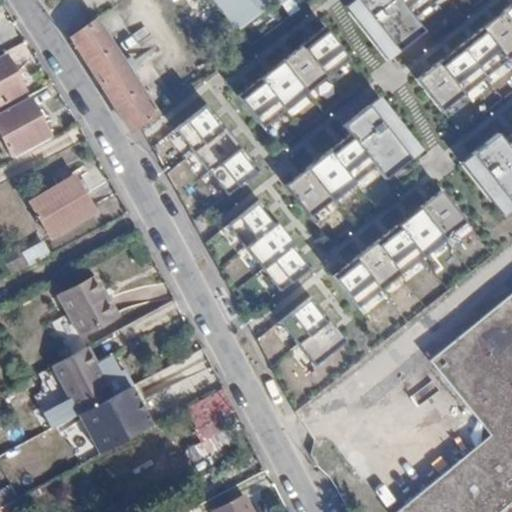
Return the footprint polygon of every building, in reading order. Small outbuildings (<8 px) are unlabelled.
[(208,0),(232,32),(275,0),(208,0)] [(362,0),(358,4),(401,55),(426,37),(413,20),(396,0),(362,0)] [(396,0),(413,20),(436,4),(432,0),(396,0)] [(509,66),(511,63),(511,23),(508,17),(486,33),(509,66)] [(92,19),(67,36),(129,131),(154,115),(92,19)] [(304,49),(330,81),(353,63),(324,31),(304,49)] [(488,82),(509,66),(486,33),(464,51),(488,82)] [(283,67),(308,100),(330,81),(304,49),(283,67)] [(466,97),(488,82),(464,51),(442,68),(466,97)] [(0,99),(20,90),(3,52),(0,52),(0,99)] [(260,84),(284,115),(308,100),(283,67),(260,84)] [(442,115),(466,97),(442,68),(420,84),(442,115)] [(263,131),(284,115),(260,84),(238,100),(263,131)] [(25,97),(0,110),(0,136),(3,142),(39,122),(25,97)] [(194,156),(224,134),(206,112),(178,134),(194,156)] [(349,142),(373,173),(385,186),(411,165),(371,112),(345,132),(349,142)] [(313,155),(337,137),(328,124),(303,142),(313,155)] [(211,177),(240,155),(224,134),(194,156),(211,177)] [(511,156),(505,147),(500,140),(473,160),(511,211),(511,156)] [(354,188),(373,173),(349,142),(331,156),(354,188)] [(228,198),(257,179),(240,155),(211,177),(228,198)] [(332,205),(354,188),(331,156),(309,175),(332,205)] [(311,223),(332,205),(309,175),(286,191),(311,223)] [(71,178),(27,202),(44,233),(89,209),(71,178)] [(420,213),(445,245),(467,227),(442,194),(420,213)] [(247,253),(277,229),(258,207),(228,231),(247,253)] [(398,230),(422,263),(445,245),(420,213),(398,230)] [(247,253),(265,275),(293,252),(277,229),(247,253)] [(376,248),(401,279),(422,263),(398,230),(376,248)] [(32,266),(54,254),(46,240),(24,251),(32,266)] [(356,263),(382,295),(401,279),(376,248),(356,263)] [(279,294),(310,273),(293,252),(265,275),(279,294)] [(334,280),(359,312),(382,295),(356,263),(334,280)] [(99,274),(63,291),(83,332),(119,314),(99,274)] [(488,435),(395,511),(492,511),(511,496),(511,289),(427,360),(488,435)] [(300,350),(330,326),(314,304),(281,326),(300,350)] [(300,350),(315,367),(344,346),(330,326),(300,350)] [(117,392),(93,346),(54,367),(79,413),(117,392)] [(237,443),(222,392),(188,402),(204,453),(237,443)] [(0,496),(8,509),(21,501),(11,484),(0,491),(0,496)] [(167,502),(171,511),(183,511),(198,505),(190,491),(167,502)] [(253,511),(244,495),(215,510),(216,511),(253,511)]
